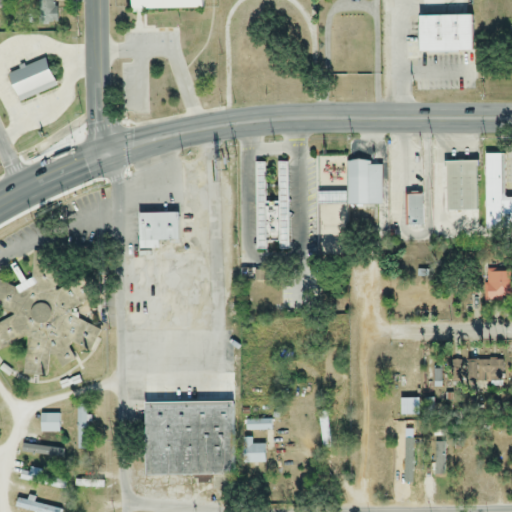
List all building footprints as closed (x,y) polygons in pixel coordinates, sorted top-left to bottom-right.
[(36,0),(36,24),(55,24),(54,0),(36,0)] [(198,0),(199,9),(140,10),(140,13),(130,13),(130,10),(128,10),(128,0),(198,0)] [(416,17),(416,54),(469,54),(469,17),(416,17)] [(19,103),(6,75),(43,59),(55,87),(19,103)] [(485,155),(485,231),(511,230),(511,198),(503,199),(503,155),(485,155)] [(476,212),(476,162),(445,162),(445,212),(476,212)] [(287,163),(277,163),(277,205),(266,205),(265,163),(255,163),(256,251),(265,251),(265,243),(278,243),(278,250),(288,250),(287,163)] [(346,206),(380,206),(380,164),(346,164),(346,206)] [(344,207),(339,207),(339,194),(320,194),(320,206),(318,206),(319,258),(345,257),(344,207)] [(406,228),(422,227),(422,195),(406,196),(406,228)] [(136,215),(176,215),(176,242),(156,242),(156,249),(137,249),(136,215)] [(0,282),(12,289),(19,285),(9,267),(14,264),(24,282),(30,278),(32,256),(56,258),(53,288),(55,288),(58,290),(81,276),(93,296),(74,307),(76,320),(98,330),(87,352),(67,343),(66,344),(64,345),(73,360),(60,368),(50,352),(46,353),(44,377),(21,375),(24,347),(18,344),(16,341),(0,349),(0,322),(8,318),(9,314),(0,309),(0,282)] [(484,303),(510,303),(510,270),(484,270),(484,303)] [(434,286),(415,286),(415,311),(434,311),(434,286)] [(461,384),(461,360),(447,360),(447,384),(461,384)] [(431,388),(440,388),(440,361),(431,361),(431,388)] [(478,361),(478,384),(502,384),(502,361),(478,361)] [(399,399),(399,416),(418,416),(418,399),(399,399)] [(231,476),(230,404),(143,405),(144,477),(231,476)] [(87,450),(87,407),(77,407),(77,450),(87,450)] [(58,433),(58,415),(39,415),(39,433),(58,433)] [(252,445),(252,439),(241,439),(241,464),(265,464),(265,445),(252,445)] [(105,463),(79,463),(78,471),(104,472),(105,463)] [(64,488),(64,478),(42,477),(42,487),(64,488)] [(103,497),(80,497),(80,505),(103,504),(103,497)] [(59,511),(60,511),(18,498),(15,507),(32,511),(59,511)]
